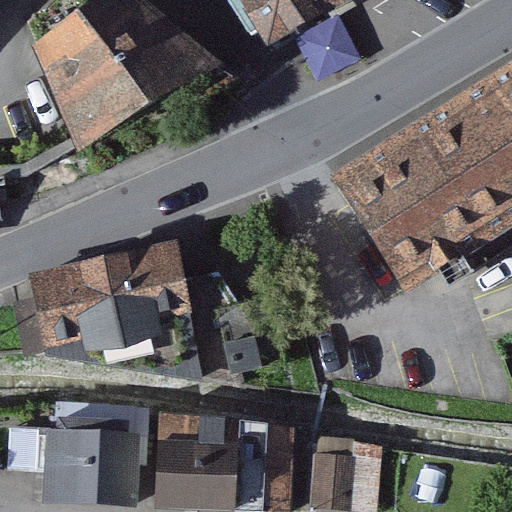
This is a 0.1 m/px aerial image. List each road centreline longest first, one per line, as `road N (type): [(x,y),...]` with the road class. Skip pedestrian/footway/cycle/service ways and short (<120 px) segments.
road 1 (secondary): [(0,266),(301,137)]
road 2 (secondary): [(301,137),(511,20)]
road 3 (residential): [(199,0),(301,137)]
